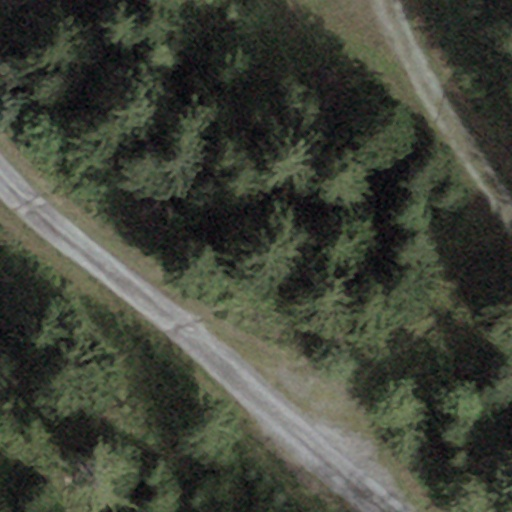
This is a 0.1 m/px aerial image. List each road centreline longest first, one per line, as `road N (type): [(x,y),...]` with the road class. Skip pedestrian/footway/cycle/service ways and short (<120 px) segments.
road 1 (track): [(0,187),(398,511)]
road 2 (track): [(399,0),(426,77),(511,196)]
